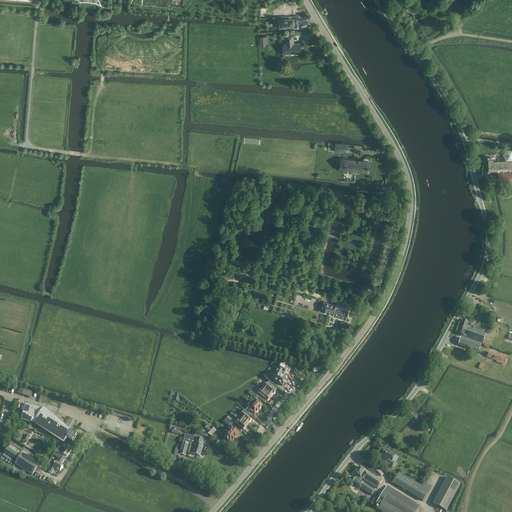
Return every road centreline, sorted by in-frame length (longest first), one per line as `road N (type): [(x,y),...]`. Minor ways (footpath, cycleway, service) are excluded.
road 1 (tertiary): [(212,511),(377,311),(409,224),(400,161),(305,0)]
road 2 (unclassified): [(309,511),(417,387),(489,254),(456,120),(378,0)]
road 3 (track): [(183,260),(192,170),(132,161)]
road 4 (track): [(26,146),(37,8)]
